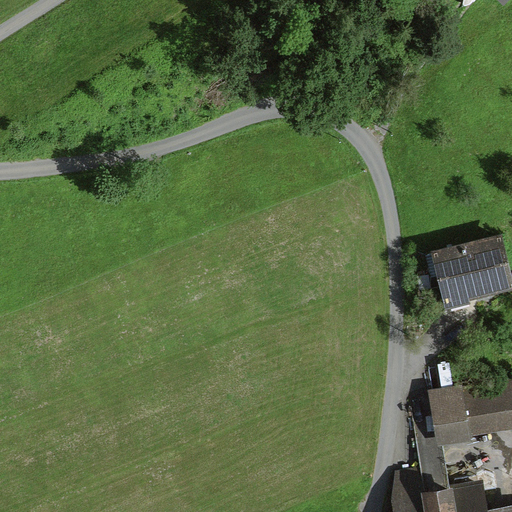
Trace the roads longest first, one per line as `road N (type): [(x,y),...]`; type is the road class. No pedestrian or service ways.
road 1 (track): [(373,152),(331,111),(266,107),(178,140),(0,167)]
road 2 (residential): [(373,152),(396,268),(388,451),(376,511)]
